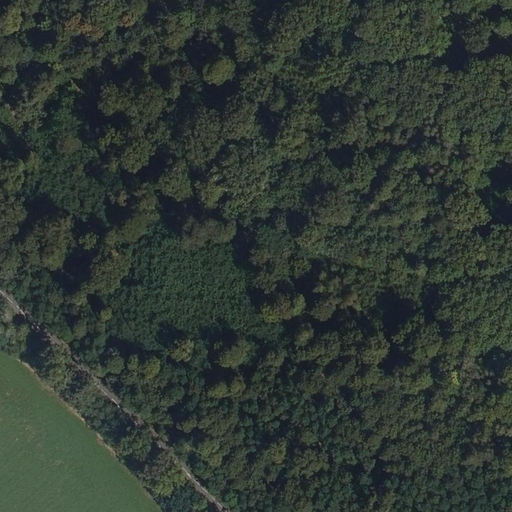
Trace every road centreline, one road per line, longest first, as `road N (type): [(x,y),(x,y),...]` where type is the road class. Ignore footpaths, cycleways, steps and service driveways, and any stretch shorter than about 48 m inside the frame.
road 1 (track): [(100,388),(511,363)]
road 2 (secondary): [(0,290),(226,511)]
road 3 (track): [(0,83),(153,0)]
